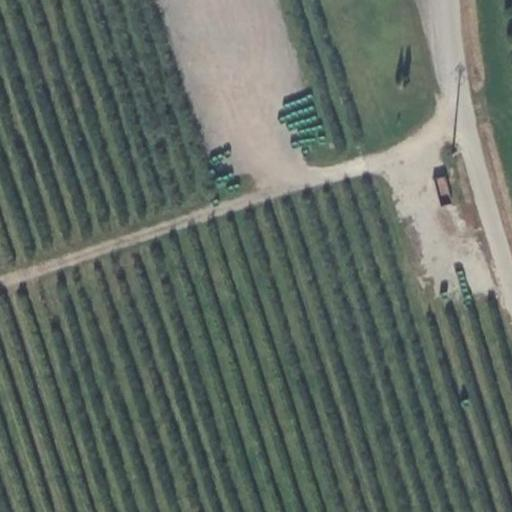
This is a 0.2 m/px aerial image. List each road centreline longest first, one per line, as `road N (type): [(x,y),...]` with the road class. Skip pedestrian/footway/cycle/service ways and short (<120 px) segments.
road 1 (track): [(0,278),(406,151),(464,121)]
road 2 (unclassified): [(447,0),(467,140),(511,281)]
